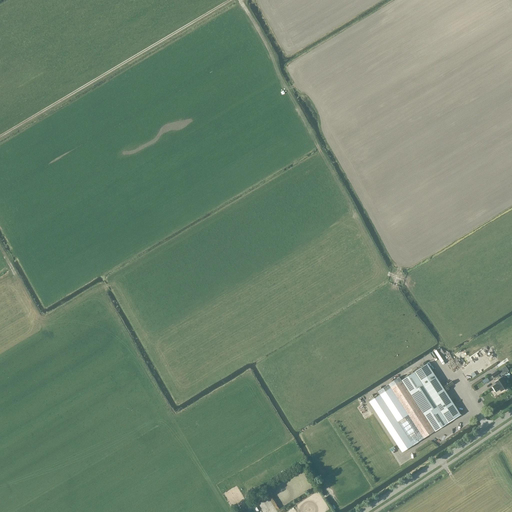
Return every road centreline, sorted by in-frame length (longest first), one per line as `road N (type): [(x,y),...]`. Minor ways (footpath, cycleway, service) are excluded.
road 1 (track): [(230,0),(0,136)]
road 2 (tertiary): [(363,511),(511,413)]
